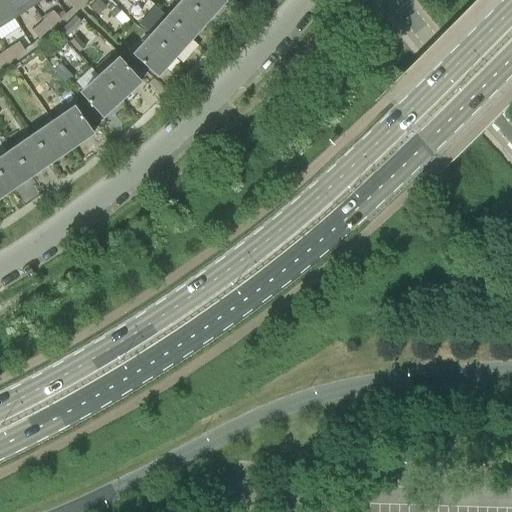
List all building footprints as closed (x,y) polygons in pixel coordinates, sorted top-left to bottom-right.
[(0,0),(0,25),(12,17),(0,0)] [(0,0),(12,17),(32,5),(28,0),(0,0)] [(73,8),(83,0),(67,0),(67,1),(73,8)] [(191,37),(207,20),(184,0),(180,0),(167,15),(191,37)] [(184,0),(207,20),(223,1),(225,3),(226,1),(224,0),(184,0)] [(43,22),(50,29),(61,19),(54,12),(43,22)] [(150,34),(174,56),(191,37),(167,15),(150,34)] [(32,31),(39,39),(50,29),(43,22),(32,31)] [(150,34),(133,53),(156,74),(155,74),(158,77),(159,75),(158,74),(174,56),(150,34)] [(7,50),(12,59),(25,51),(19,42),(7,50)] [(0,66),(12,59),(7,50),(0,54),(0,66)] [(99,74),(121,98),(138,82),(140,84),(141,82),(138,80),(117,57),(99,74)] [(99,74),(80,92),(101,114),(100,115),(103,117),(104,116),(103,115),(121,98),(99,74)] [(52,121),(70,148),(91,134),(92,135),(93,134),(91,131),(73,106),(52,121)] [(51,161),(70,148),(52,121),(32,134),(51,161)] [(30,175),(51,161),(32,134),(11,148),(30,175)] [(0,175),(10,189),(30,175),(11,148),(0,156),(0,175)] [(0,196),(10,189),(0,175),(0,196)]
